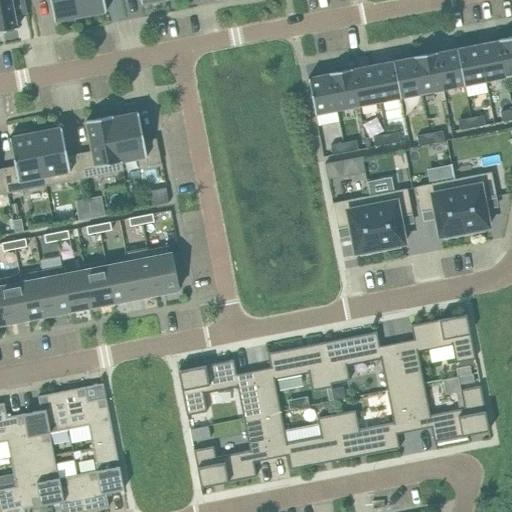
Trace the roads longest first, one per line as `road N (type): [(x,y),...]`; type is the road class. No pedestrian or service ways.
road 1 (residential): [(235,331),(180,48)]
road 2 (residential): [(235,331),(490,280),(511,262)]
road 3 (residential): [(220,511),(447,467),(467,492),(460,511)]
road 4 (residential): [(180,48),(429,0)]
road 5 (residential): [(0,378),(235,331)]
road 6 (residential): [(0,86),(180,48)]
